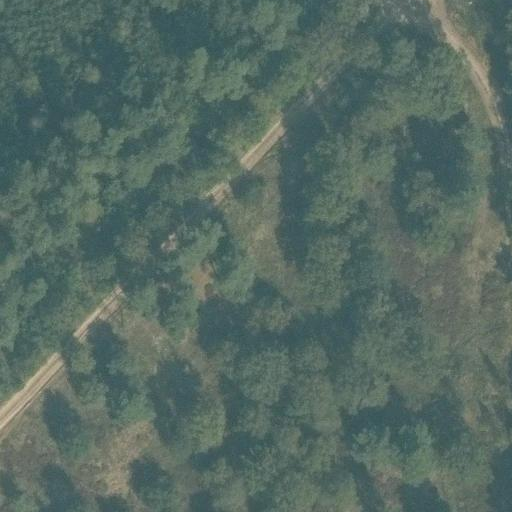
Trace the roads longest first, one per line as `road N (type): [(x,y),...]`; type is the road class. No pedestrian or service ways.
road 1 (track): [(0,413),(383,0)]
road 2 (track): [(0,198),(37,182),(112,180),(129,171),(168,118),(227,64),(307,24),(327,0)]
road 3 (track): [(405,0),(503,89),(511,256)]
